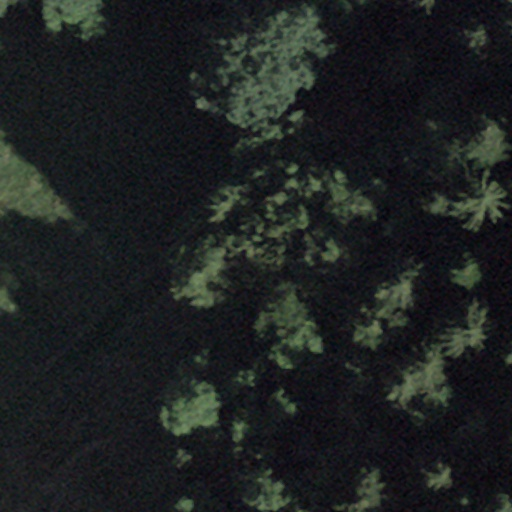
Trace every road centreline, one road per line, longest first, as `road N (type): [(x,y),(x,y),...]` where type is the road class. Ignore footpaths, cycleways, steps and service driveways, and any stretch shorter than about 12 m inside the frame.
road 1 (track): [(511,37),(213,228)]
road 2 (track): [(0,412),(213,228)]
